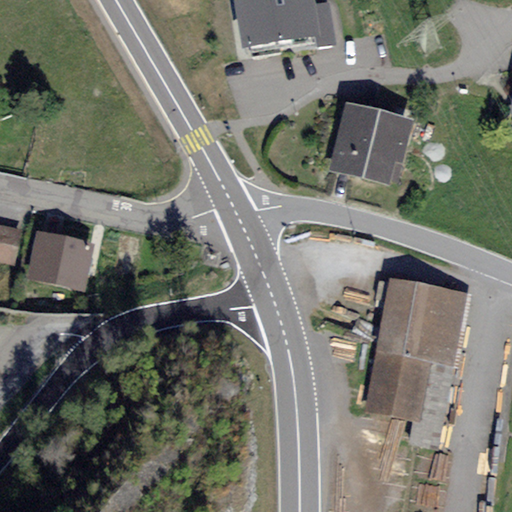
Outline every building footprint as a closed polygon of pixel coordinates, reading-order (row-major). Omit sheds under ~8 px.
[(312,0),(261,0),(235,5),(244,57),(320,44),(312,0)] [(410,125),(345,109),(328,177),(393,193),(410,125)] [(19,231),(0,226),(0,266),(11,269),(19,231)] [(92,248),(35,235),(24,281),(82,295),(92,248)] [(468,296),(388,281),(364,411),(420,422),(431,365),(454,369),(468,296)]
